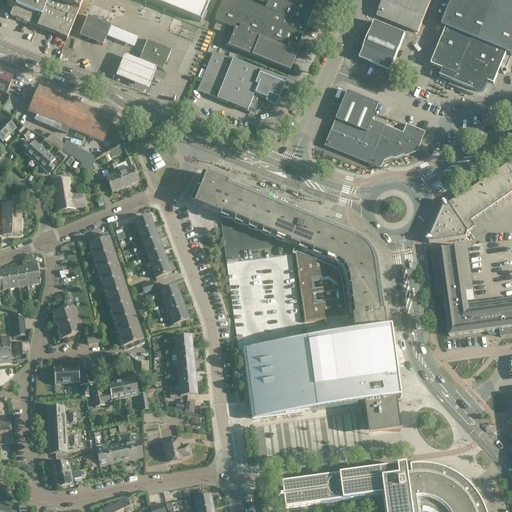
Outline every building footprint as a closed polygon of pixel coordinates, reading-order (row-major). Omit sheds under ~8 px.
[(17,0),(11,16),(66,39),(67,39),(83,0),(17,0)] [(144,0),(201,23),(209,0),(144,0)] [(297,49),(316,1),(313,0),(268,0),(265,10),(241,0),(222,0),(214,21),(230,28),(224,45),(290,72),(299,50),(297,49)] [(377,17),(418,33),(431,0),(383,0),(383,2),(385,3),(381,12),(379,11),(377,17)] [(439,78),(477,93),(478,93),(479,94),(480,94),(482,93),(483,93),(484,92),(485,91),(485,90),(488,83),(494,85),(494,84),(493,84),(505,53),(511,55),(511,0),(452,0),(442,26),(447,29),(432,65),(431,65),(443,70),(439,78)] [(106,37),(111,26),(99,21),(91,18),(87,16),(79,36),(83,38),(91,41),(102,46),(106,37)] [(405,35),(375,23),(363,52),(364,53),(368,61),(367,62),(390,72),(405,35)] [(111,26),(106,37),(134,48),(139,37),(111,26)] [(142,55),(139,61),(162,70),(165,64),(171,50),(147,40),(141,55),(142,55)] [(259,106),(263,108),(266,110),(271,104),(276,106),(285,83),(213,53),(197,92),(247,112),(249,109),(255,111),(259,106)] [(157,68),(125,55),(122,62),(119,69),(116,75),(116,77),(148,90),(149,88),(151,82),(154,75),(157,68)] [(13,77),(0,72),(0,92),(6,95),(13,77)] [(103,143),(107,131),(112,119),(38,88),(28,112),(35,115),(33,120),(67,134),(69,129),(77,132),(75,137),(81,140),(83,135),(103,143)] [(333,128),(326,144),(369,161),(368,165),(370,161),(381,165),(383,161),(392,157),(394,158),(403,154),(406,156),(414,152),(415,149),(418,150),(425,133),(406,125),(403,133),(393,130),(394,127),(385,124),(384,126),(371,121),(373,117),(376,119),(378,112),(375,111),(378,105),(346,92),(332,128),(333,128)] [(5,120),(0,114),(0,139),(3,142),(15,129),(5,119),(5,120)] [(25,130),(21,135),(26,139),(30,135),(25,130)] [(47,140),(43,144),(50,150),(54,146),(47,140)] [(25,154),(38,165),(48,153),(35,142),(25,154)] [(67,142),(62,151),(80,162),(86,153),(67,142)] [(64,163),(68,157),(61,151),(57,156),(60,157),(59,159),(64,163)] [(55,159),(48,153),(38,165),(49,175),(55,168),(51,164),(55,159)] [(86,153),(80,162),(89,172),(97,159),(86,153)] [(69,167),(75,161),(70,157),(65,163),(69,167)] [(126,162),(115,167),(118,174),(124,189),(138,183),(135,176),(138,175),(131,158),(125,160),(126,162)] [(429,244),(466,239),(469,233),(468,233),(475,228),(471,222),(511,193),(511,161),(456,200),(455,200),(449,204),(447,203),(442,206),(442,207),(437,219),(436,219),(434,224),(435,225),(429,237),(428,237),(429,244)] [(106,179),(112,194),(124,189),(118,174),(114,165),(109,167),(113,176),(106,179)] [(192,199),(190,204),(216,214),(220,216),(230,220),(244,226),(258,231),(285,243),(298,248),(295,255),(304,323),(304,324),(324,321),(325,325),(325,327),(305,330),(305,334),(307,342),(245,350),(251,401),(254,420),(364,405),(368,437),(400,432),(395,401),(400,400),(391,331),(391,330),(386,331),(385,325),(384,319),(383,308),(381,293),(379,278),(377,266),(377,264),(376,262),(376,260),(372,252),(367,245),(361,240),(354,236),(350,235),(333,228),(319,222),(310,218),(309,220),(304,218),(297,215),(296,215),(296,213),(284,208),(270,202),(256,196),(242,190),(228,185),(202,174),(200,179),(198,184),(196,189),(194,194),(192,199)] [(55,198),(72,195),(68,175),(51,178),(55,198)] [(55,198),(57,212),(74,210),(74,207),(76,206),(76,208),(85,207),(83,193),(72,195),(55,198)] [(20,204),(2,203),(3,220),(3,236),(20,236),(21,224),(20,204)] [(138,234),(154,229),(149,217),(134,223),(138,234)] [(138,234),(143,246),(158,240),(154,229),(138,234)] [(109,239),(108,239),(107,235),(90,241),(90,239),(84,241),(86,246),(89,245),(124,351),(127,350),(144,345),(142,341),(143,341),(126,290),(109,239)] [(143,246),(147,257),(162,251),(158,240),(143,246)] [(499,330),(500,338),(511,335),(511,298),(478,303),(478,305),(475,305),(475,303),(468,304),(466,291),(473,290),(467,246),(430,251),(436,295),(443,294),(449,337),(489,332),(489,333),(491,335),(493,335),(495,334),(497,332),(496,331),(499,330)] [(147,257),(151,268),(166,263),(162,251),(147,257)] [(166,263),(151,268),(155,280),(171,274),(166,263)] [(36,264),(5,269),(0,270),(0,291),(3,291),(40,285),(40,283),(41,282),(40,280),(39,280),(36,264)] [(141,286),(143,294),(156,290),(153,282),(141,286)] [(164,303),(179,298),(175,287),(160,293),(164,303)] [(164,303),(168,314),(183,308),(179,298),(164,303)] [(72,308),(71,304),(52,311),(62,341),(81,334),(73,308),(72,308)] [(170,318),(173,326),(188,320),(183,308),(168,314),(165,315),(167,320),(170,318)] [(26,336),(24,316),(12,317),(14,338),(26,336)] [(99,343),(97,336),(86,338),(88,345),(99,343)] [(191,337),(170,339),(171,344),(175,344),(175,349),(192,348),(191,337)] [(0,338),(0,364),(11,363),(8,338),(0,338)] [(175,349),(177,362),(193,360),(192,348),(175,349)] [(177,362),(173,362),(173,367),(177,366),(178,374),(194,372),(193,360),(177,362)] [(79,384),(78,368),(68,369),(65,370),(65,369),(53,369),(54,385),(79,384)] [(178,374),(179,385),(195,384),(194,372),(178,374)] [(121,381),(125,399),(138,396),(134,378),(121,381)] [(92,394),(95,408),(104,406),(103,403),(112,401),(125,399),(121,381),(108,384),(111,393),(102,395),(101,392),(92,394)] [(196,395),(195,384),(179,385),(180,392),(176,393),(176,397),(196,395)] [(88,386),(80,386),(81,398),(89,398),(88,386)] [(142,412),(150,411),(147,394),(140,396),(142,412)] [(177,403),(175,411),(184,412),(186,404),(177,403)] [(64,408),(47,409),(47,416),(49,417),(49,421),(76,419),(80,419),(80,413),(76,413),(75,413),(67,413),(67,417),(64,417),(64,408)] [(65,431),(65,426),(77,426),(76,419),(49,421),(49,424),(48,425),(48,432),(65,431)] [(0,422),(0,445),(12,444),(9,421),(0,422)] [(120,434),(127,432),(125,425),(118,427),(120,434)] [(66,435),(65,431),(48,432),(49,439),(50,440),(50,443),(81,441),(81,435),(77,435),(66,435)] [(188,446),(179,448),(177,439),(163,442),(165,452),(166,452),(168,463),(181,460),(180,457),(190,455),(188,446)] [(81,441),(50,443),(51,446),(49,448),(50,455),(55,454),(56,460),(67,459),(66,449),(81,448),(81,441)] [(139,441),(119,445),(122,462),(143,458),(139,441)] [(95,448),(99,467),(111,465),(108,448),(107,445),(95,448)] [(108,448),(111,465),(122,462),(119,445),(108,448)] [(54,477),(71,473),(68,462),(51,466),(54,477)] [(406,477),(404,467),(281,483),(283,495),(279,495),(279,494),(278,494),(277,494),(276,494),(275,494),(275,495),(274,495),(274,496),(274,497),(274,498),(274,499),(275,499),(276,500),(277,500),(278,500),(279,499),(280,499),(280,498),(283,498),(285,509),(382,496),(384,511),(483,511),(482,509),(481,505),(480,503),(478,500),(476,496),(473,493),(472,491),(469,488),(468,486),(465,484),(462,481),(460,480),(458,480),(456,480),(453,480),(451,482),(450,483),(444,481),(440,479),(438,478),(436,477),(431,477),(427,476),(425,476),(423,475),(420,475),(418,475),(416,475),(413,476),(406,477)] [(76,472),(71,473),(54,477),(56,489),(75,485),(74,479),(81,478),(79,471),(76,472)] [(196,511),(212,508),(210,497),(194,500),(196,511)] [(133,511),(127,499),(117,504),(121,511),(138,511),(135,511),(133,511)]
